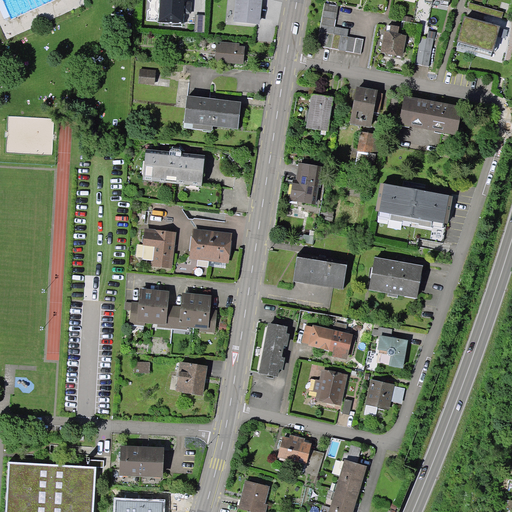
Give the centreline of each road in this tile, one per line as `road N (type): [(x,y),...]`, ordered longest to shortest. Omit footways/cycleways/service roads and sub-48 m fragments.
road 1 (residential): [(229,407),(390,440),(500,129),(500,110),(485,100),(286,57)]
road 2 (tertiary): [(286,57),(229,407)]
road 3 (trunk): [(511,236),(414,511)]
